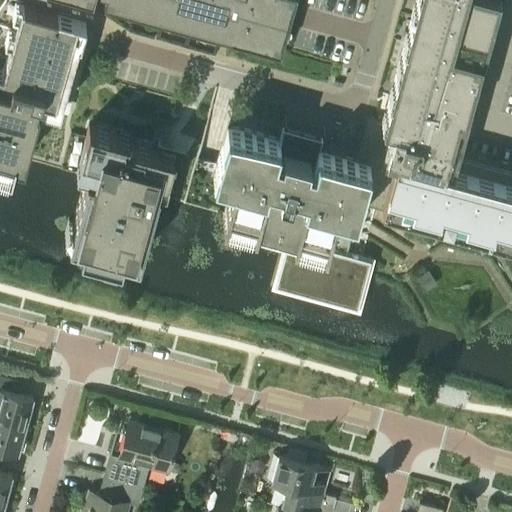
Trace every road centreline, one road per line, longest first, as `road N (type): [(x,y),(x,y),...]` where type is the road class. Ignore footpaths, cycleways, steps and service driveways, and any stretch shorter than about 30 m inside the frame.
road 1 (residential): [(77,42),(326,109),(347,89),(372,0)]
road 2 (tertiary): [(406,436),(87,347)]
road 3 (residential): [(42,511),(87,347)]
